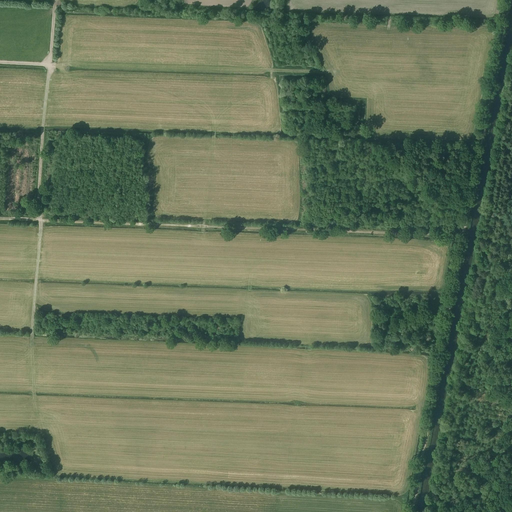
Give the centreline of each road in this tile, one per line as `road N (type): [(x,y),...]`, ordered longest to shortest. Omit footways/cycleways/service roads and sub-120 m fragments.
road 1 (track): [(0,219),(463,234)]
road 2 (track): [(410,511),(463,234)]
road 3 (track): [(463,234),(508,0)]
road 4 (track): [(57,0),(38,192),(45,221)]
